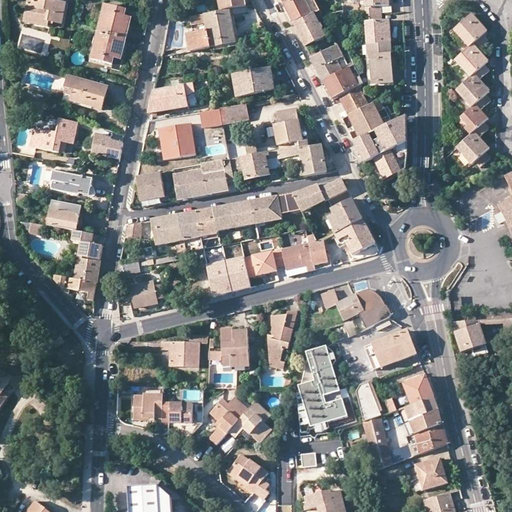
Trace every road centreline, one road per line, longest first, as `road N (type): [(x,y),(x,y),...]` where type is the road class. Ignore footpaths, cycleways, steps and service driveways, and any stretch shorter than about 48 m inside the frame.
road 1 (residential): [(104,334),(376,264)]
road 2 (residential): [(120,214),(351,168)]
road 3 (tertiary): [(120,214),(158,0)]
road 4 (residential): [(5,184),(11,242),(89,332),(104,334)]
road 5 (tertiary): [(351,168),(266,0)]
road 6 (secondary): [(479,511),(438,339)]
road 7 (residential): [(239,511),(167,450),(101,425)]
road 8 (secondary): [(425,132),(421,0)]
road 9 (residential): [(504,3),(511,129)]
road 10 (tertiary): [(104,334),(120,214)]
